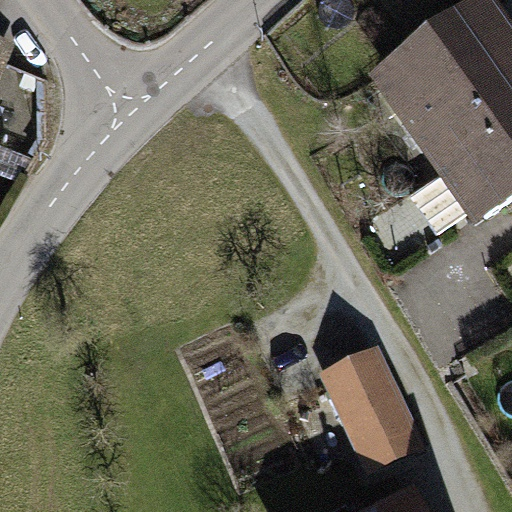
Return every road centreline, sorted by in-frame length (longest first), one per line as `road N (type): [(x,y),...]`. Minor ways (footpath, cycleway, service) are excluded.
road 1 (tertiary): [(125,117),(0,287)]
road 2 (tertiary): [(263,0),(125,117)]
road 3 (residential): [(43,0),(125,117)]
